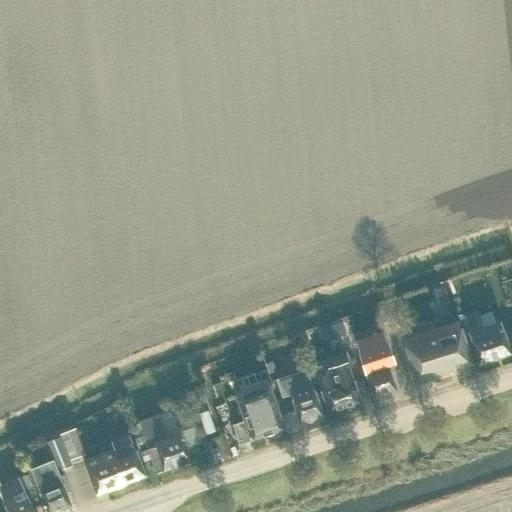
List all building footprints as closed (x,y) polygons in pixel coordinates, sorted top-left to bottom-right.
[(462,318),(467,333),(470,342),(469,342),(477,365),(510,354),(499,322),(482,328),(477,312),(462,318)] [(389,319),(394,333),(405,330),(400,315),(389,319)] [(325,342),(346,335),(342,321),(320,328),(325,342)] [(449,373),(471,365),(457,322),(401,340),(416,385),(449,374),(449,373)] [(373,400),(395,392),(387,367),(392,365),(381,333),(354,342),(373,400)] [(270,363),(264,365),(267,375),(274,372),(270,363)] [(328,371),(315,375),(321,393),(328,415),(359,404),(352,382),(351,383),(345,365),(328,371)] [(306,370),(275,381),(281,399),(290,396),(299,425),(322,417),(312,388),(306,370)] [(250,441),(283,430),(267,384),(239,393),(234,378),(211,386),(216,401),(234,395),(243,422),(231,426),(238,445),(249,441),(250,441)] [(157,416),(137,423),(142,437),(145,447),(146,451),(150,461),(154,473),(162,471),(189,462),(185,448),(197,444),(192,428),(164,438),(157,416)] [(58,435),(59,437),(70,461),(84,455),(74,429),(58,435)] [(113,450),(131,443),(128,435),(110,442),(113,450)] [(55,511),(69,506),(65,494),(71,492),(64,475),(58,477),(56,473),(72,467),(70,461),(59,437),(44,443),(51,462),(29,470),(45,511),(55,511)] [(145,447),(142,437),(134,439),(138,450),(145,447)] [(113,450),(82,462),(95,496),(144,477),(131,443),(113,450)] [(146,451),(140,453),(143,463),(150,461),(146,451)] [(31,511),(23,491),(31,488),(26,475),(18,479),(17,478),(0,485),(0,498),(2,502),(1,502),(5,511),(31,511)]
